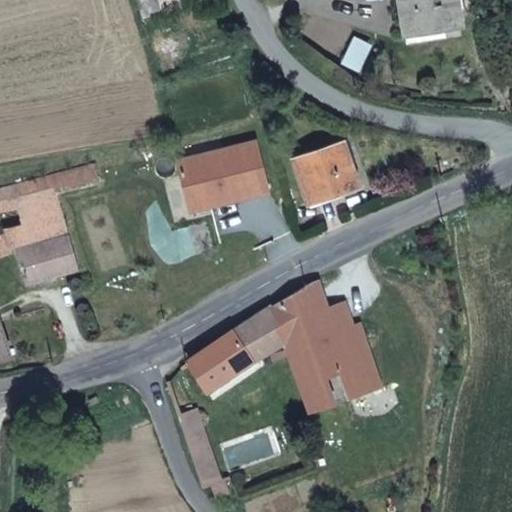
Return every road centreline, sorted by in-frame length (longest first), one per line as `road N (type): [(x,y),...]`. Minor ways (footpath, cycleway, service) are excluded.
road 1 (secondary): [(138,350),(368,232),(511,169)]
road 2 (unclassified): [(250,0),(266,47),(336,107),(467,124),(511,140)]
road 3 (unclassified): [(202,511),(138,350)]
road 4 (secondary): [(0,390),(138,350)]
